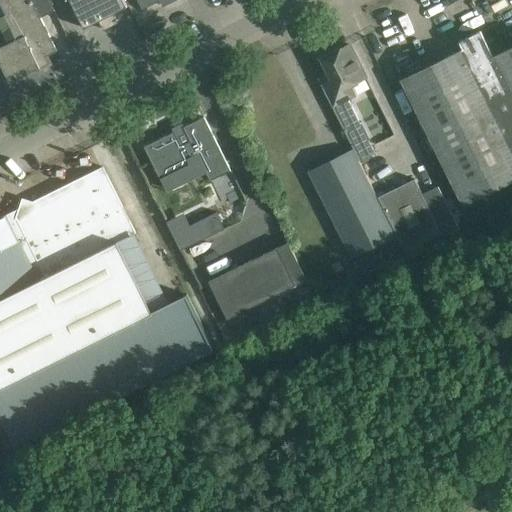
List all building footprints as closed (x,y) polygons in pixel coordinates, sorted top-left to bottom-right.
[(0,48),(0,64),(10,84),(40,68),(37,61),(57,51),(48,33),(31,0),(0,0),(0,4),(5,15),(0,17),(0,25),(9,44),(0,48)] [(71,0),(85,28),(99,21),(102,29),(117,21),(113,14),(127,7),(123,0),(71,0)] [(137,0),(142,10),(162,0),(166,0),(169,5),(177,0),(137,0)] [(511,182),(511,95),(493,56),(482,34),(461,46),(459,42),(462,49),(401,79),(464,207),(511,182)] [(333,79),(321,85),(345,132),(360,124),(348,100),(356,95),(351,85),(365,78),(349,45),(322,58),(333,79)] [(511,46),(493,56),(511,95),(511,46)] [(231,172),(204,117),(144,147),(159,177),(177,168),(199,158),(211,182),(231,172)] [(370,144),(355,151),(360,162),(376,154),(370,144)] [(396,236),(353,150),(309,172),(351,258),(396,236)] [(0,412),(17,447),(214,350),(187,295),(152,312),(118,243),(136,234),(103,167),(19,208),(0,217),(0,412)] [(422,195),(414,179),(378,197),(408,256),(459,230),(438,187),(422,195)] [(217,214),(203,221),(210,236),(224,229),(217,214)] [(307,279),(288,241),(277,247),(209,281),(228,319),(296,285),(307,279)]
